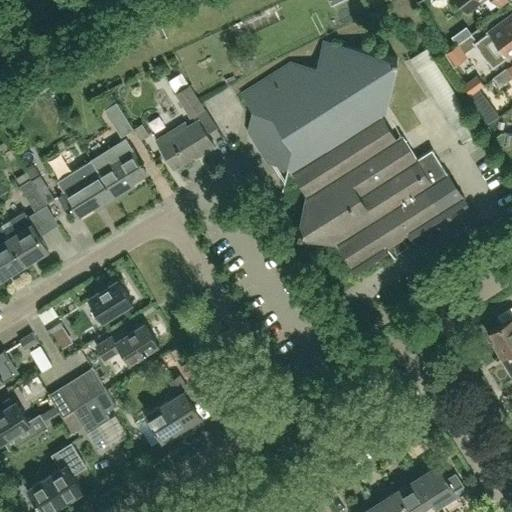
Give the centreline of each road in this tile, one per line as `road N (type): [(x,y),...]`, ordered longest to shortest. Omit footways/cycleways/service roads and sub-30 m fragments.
road 1 (residential): [(289,412),(166,217)]
road 2 (residential): [(268,511),(443,399)]
road 3 (residential): [(0,322),(166,217)]
road 4 (residential): [(289,412),(132,511)]
road 5 (residential): [(406,337),(289,412)]
road 6 (residential): [(509,511),(443,399)]
road 7 (residential): [(406,337),(511,265)]
